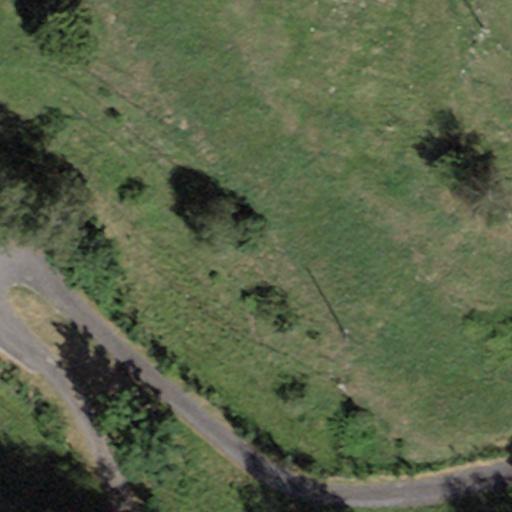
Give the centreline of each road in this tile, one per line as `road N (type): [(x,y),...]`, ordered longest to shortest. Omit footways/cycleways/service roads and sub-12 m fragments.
road 1 (unclassified): [(511,473),(342,499),(291,488),(191,415),(40,282),(0,268)]
road 2 (unclassified): [(0,327),(78,401),(129,511)]
